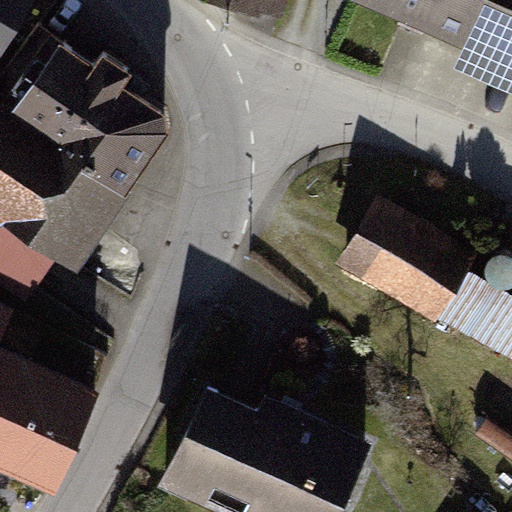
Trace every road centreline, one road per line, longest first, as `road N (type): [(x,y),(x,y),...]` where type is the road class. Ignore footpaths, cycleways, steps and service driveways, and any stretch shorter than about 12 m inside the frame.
road 1 (tertiary): [(203,81),(212,153),(199,228),(137,393),(66,511)]
road 2 (residential): [(511,174),(296,92),(203,81)]
